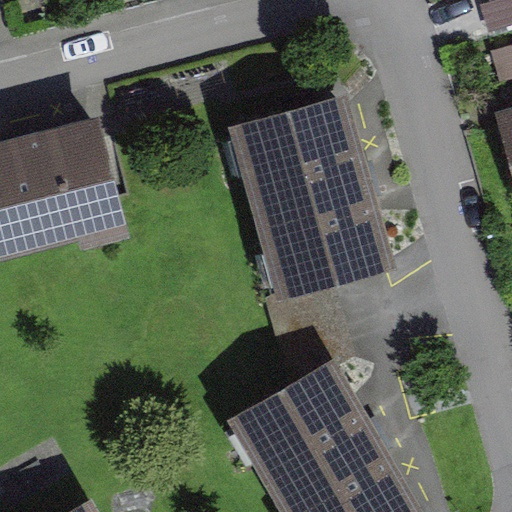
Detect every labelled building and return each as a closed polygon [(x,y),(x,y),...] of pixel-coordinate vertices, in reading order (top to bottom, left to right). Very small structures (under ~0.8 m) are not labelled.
[(511,0),(492,0),(479,4),(487,34),(511,27),(511,0)] [(511,44),(491,50),(499,81),(511,78),(511,44)] [(351,98),(232,128),(277,302),(395,272),(351,98)] [(511,112),(494,117),(511,193),(511,112)] [(101,123),(0,148),(0,269),(129,237),(101,123)] [(419,511),(333,361),(230,420),(283,511),(419,511)] [(98,511),(90,497),(63,511),(98,511)]
